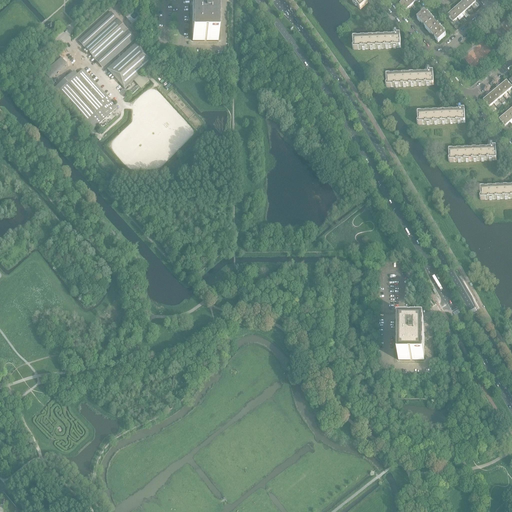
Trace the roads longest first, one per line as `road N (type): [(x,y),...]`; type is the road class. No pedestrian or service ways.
road 1 (primary): [(258,0),(329,94),(511,406)]
road 2 (primary): [(511,378),(362,120),(277,0)]
road 3 (unknown): [(27,363),(107,343),(124,318),(123,291),(104,256),(0,141)]
road 4 (unknown): [(92,511),(44,464),(20,419),(9,384),(27,363)]
